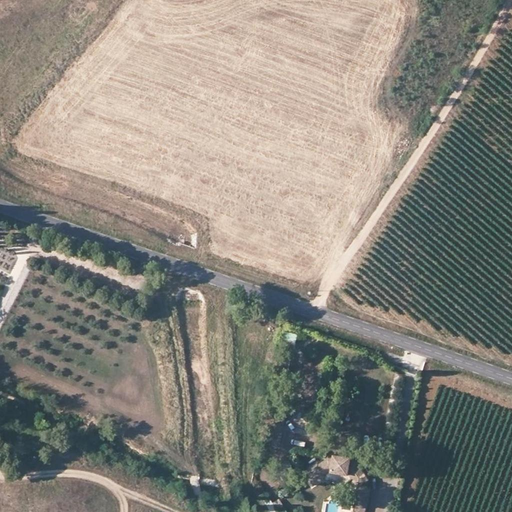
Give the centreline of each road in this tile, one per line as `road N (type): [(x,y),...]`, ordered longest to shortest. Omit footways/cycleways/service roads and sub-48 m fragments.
road 1 (tertiary): [(0,205),(511,377)]
road 2 (track): [(508,0),(316,312)]
road 3 (track): [(173,511),(85,473),(0,475)]
